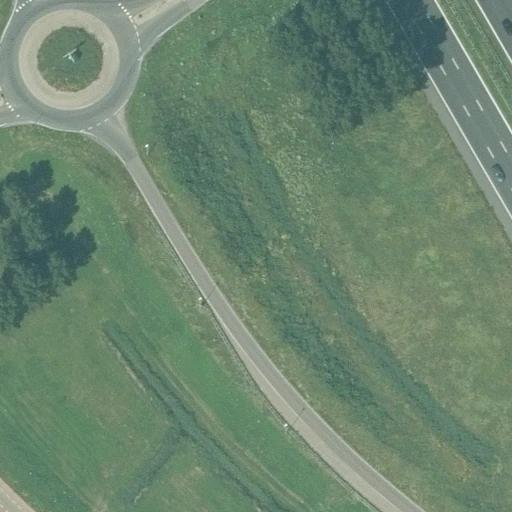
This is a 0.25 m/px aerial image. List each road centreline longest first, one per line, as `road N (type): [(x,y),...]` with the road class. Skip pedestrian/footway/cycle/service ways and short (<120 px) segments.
road 1 (motorway): [(102,113),(184,256),(312,426),(400,511)]
road 2 (motorway): [(404,0),(511,184)]
